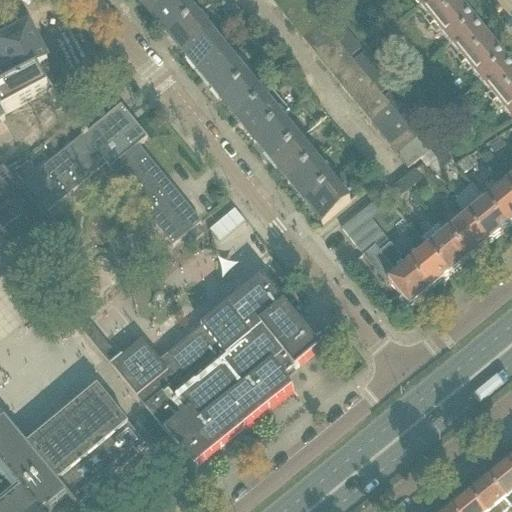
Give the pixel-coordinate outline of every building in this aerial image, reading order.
[(138,0),(153,18),(174,0),(138,0)] [(174,0),(153,18),(170,39),(202,12),(195,4),(191,7),(184,0),(174,0)] [(301,0),(284,0),(275,8),(282,16),(302,1),(301,0)] [(320,0),(304,0),(321,21),(331,13),(320,0)] [(424,0),(417,7),(449,45),(475,24),(455,0),(424,0)] [(302,1),(282,16),(291,26),(294,30),(313,14),(302,1)] [(170,39),(187,59),(215,36),(205,24),(209,20),(202,12),(170,39)] [(313,14),(294,30),(302,41),(322,25),(313,14)] [(334,17),(324,25),(351,58),(361,50),(334,17)] [(480,84),(507,62),(475,24),(449,45),(480,84)] [(322,25),(302,41),(313,54),(333,38),(322,25)] [(0,124),(3,123),(5,122),(2,117),(48,93),(37,72),(42,69),(48,66),(29,31),(0,46),(0,56),(11,78),(15,84),(0,92),(0,124)] [(187,59),(204,80),(236,54),(229,45),(225,49),(215,36),(187,59)] [(333,38),(313,54),(321,64),(340,47),(333,38)] [(340,47),(321,64),(328,73),(332,77),(351,61),(340,47)] [(204,80),(221,101),(249,78),(239,65),(243,62),(236,54),(204,80)] [(364,54),(354,62),(382,96),(391,88),(364,54)] [(351,61),(332,77),(340,87),(360,71),(351,61)] [(511,123),(511,122),(511,68),(507,62),(480,84),(511,123)] [(360,71),(340,87),(351,101),(371,85),(360,71)] [(221,101),(238,122),(270,95),(263,87),(259,90),(249,78),(221,101)] [(371,85),(351,101),(359,111),(379,95),(371,85)] [(394,90),(384,98),(412,133),(422,124),(394,90)] [(273,107),(283,119),(290,113),(274,92),(270,95),(277,104),(273,107)] [(238,122),(255,142),(283,119),(273,107),(277,104),(270,95),(238,122)] [(379,95),(359,111),(369,123),(389,107),(379,95)] [(389,107),(369,123),(378,133),(397,117),(389,107)] [(0,179),(0,232),(4,238),(5,237),(7,235),(35,269),(49,257),(43,249),(55,239),(39,220),(66,197),(66,198),(73,193),(77,190),(76,189),(104,166),(108,172),(109,172),(127,193),(172,248),(185,237),(187,235),(194,243),(204,235),(198,227),(200,224),(192,214),(191,215),(173,193),(168,187),(169,186),(160,176),(159,177),(136,149),(147,141),(137,130),(132,134),(122,123),(128,118),(120,108),(87,136),(85,134),(81,138),(81,139),(82,140),(54,163),(54,162),(43,170),(44,171),(24,188),(18,193),(17,193),(10,184),(4,177),(0,179)] [(397,117),(378,133),(388,146),(408,130),(397,117)] [(255,142),(272,163),(304,137),(297,128),(293,131),(283,119),(255,142)] [(423,128),(414,135),(428,153),(429,152),(437,162),(443,170),(444,171),(453,164),(423,128)] [(408,130),(388,146),(396,156),(416,140),(408,130)] [(272,163),(289,184),(317,161),(307,148),(311,145),(304,137),(272,163)] [(416,140),(396,156),(408,170),(427,154),(416,140)] [(498,140),(488,146),(494,155),(504,148),(498,140)] [(469,158),(456,167),(463,176),(476,167),(469,158)] [(289,184),(306,205),(338,178),(331,169),(327,173),(317,161),(289,184)] [(437,162),(431,168),(438,176),(444,171),(443,170),(437,162)] [(414,173),(402,182),(409,191),(421,181),(414,173)] [(338,178),(306,205),(323,226),(351,203),(340,190),(345,186),(338,178)] [(409,191),(402,182),(389,193),(395,201),(409,191)] [(504,182),(501,184),(511,197),(511,182),(507,186),(504,182)] [(487,203),(485,204),(508,232),(510,230),(509,228),(511,226),(511,197),(508,193),(501,184),(497,188),(499,193),(495,196),(487,203)] [(485,204),(482,200),(471,187),(455,206),(463,216),(487,246),(500,236),(500,237),(508,232),(485,204)] [(363,214),(342,231),(349,240),(370,223),(363,214)] [(459,226),(447,236),(468,262),(487,246),(463,216),(458,220),(459,226)] [(370,223),(349,240),(356,248),(377,231),(370,223)] [(438,225),(419,241),(424,248),(450,279),(452,277),(451,276),(468,262),(447,236),(438,225)] [(377,231),(356,248),(363,257),(384,240),(377,231)] [(419,241),(399,257),(405,263),(430,294),(441,284),(442,285),(450,279),(424,248),(419,241)] [(390,245),(379,254),(397,276),(388,284),(401,299),(399,301),(406,310),(408,308),(410,310),(430,294),(405,263),(399,257),(390,245)] [(59,269),(50,277),(60,290),(70,282),(59,269)] [(144,409),(152,418),(195,471),(293,391),(283,378),(293,369),(295,371),(319,351),(262,280),(160,364),(142,343),(120,361),(91,326),(83,333),(137,399),(138,398),(146,407),(144,409)] [(27,447),(67,495),(77,508),(90,497),(95,504),(113,489),(107,482),(146,450),(133,435),(97,389),(96,391),(97,392),(81,405),(80,404),(79,405),(80,406),(64,419),(63,418),(62,419),(63,420),(47,433),(46,432),(45,433),(46,434),(30,447),(29,446),(27,447)] [(5,421),(0,414),(0,511),(43,511),(46,510),(47,511),(67,495),(27,447),(5,421)] [(511,475),(506,468),(488,483),(509,509),(511,506),(511,475)] [(488,483),(469,498),(480,511),(505,511),(509,509),(488,483)] [(480,511),(469,498),(452,511),(480,511)]
